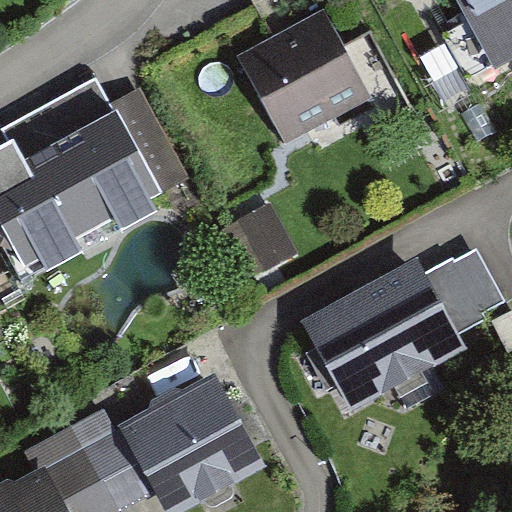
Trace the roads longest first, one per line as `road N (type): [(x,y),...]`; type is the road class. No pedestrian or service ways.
road 1 (residential): [(511,189),(295,304),(266,328),(252,360),(309,468),(320,511)]
road 2 (residential): [(127,0),(64,51),(0,87)]
